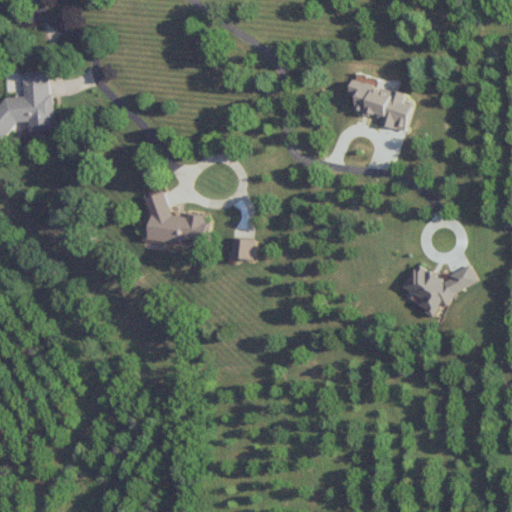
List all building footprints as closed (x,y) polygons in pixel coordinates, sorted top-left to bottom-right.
[(0,109),(0,132),(4,135),(11,135),(22,120),(32,120),(32,132),(52,132),(55,127),(54,97),(50,93),(50,80),(42,74),(27,75),(28,96),(9,97),(0,109)] [(410,94),(361,78),(357,93),(365,96),(361,108),(385,117),(384,121),(410,130),(418,105),(408,102),(410,94)] [(151,238),(185,243),(186,237),(203,240),(206,217),(169,211),(171,197),(157,195),(151,238)] [(235,258),(256,259),(257,239),(236,238),(235,258)] [(463,268),(454,283),(421,264),(407,288),(446,311),(462,284),(468,288),(476,275),(463,268)]
